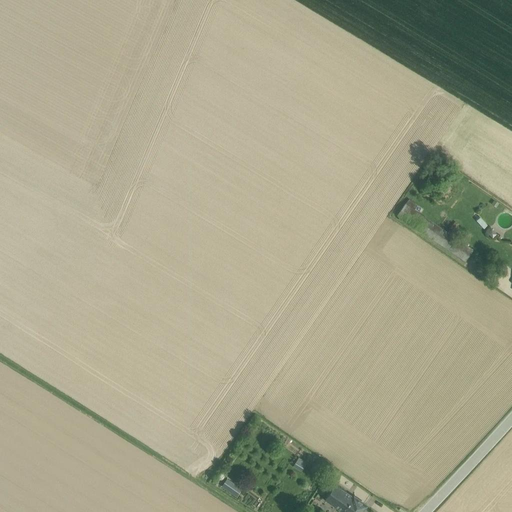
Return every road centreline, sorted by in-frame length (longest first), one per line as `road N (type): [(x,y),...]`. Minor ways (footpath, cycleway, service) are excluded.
road 1 (track): [(243,511),(0,358)]
road 2 (tertiary): [(426,511),(511,419)]
